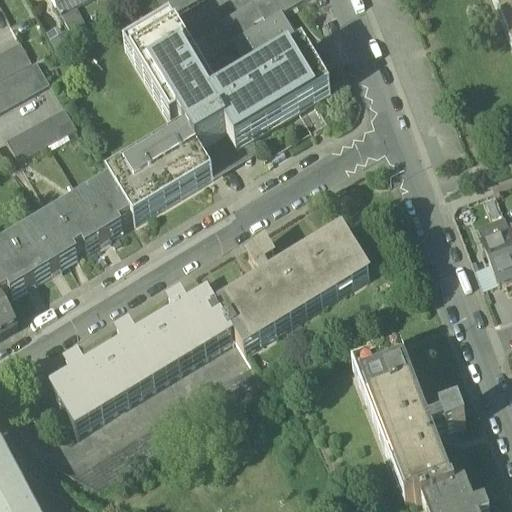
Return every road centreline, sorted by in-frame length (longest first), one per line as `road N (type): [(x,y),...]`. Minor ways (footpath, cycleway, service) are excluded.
road 1 (residential): [(0,377),(290,205),(393,132)]
road 2 (residential): [(511,447),(393,132)]
road 3 (residential): [(393,132),(343,0)]
